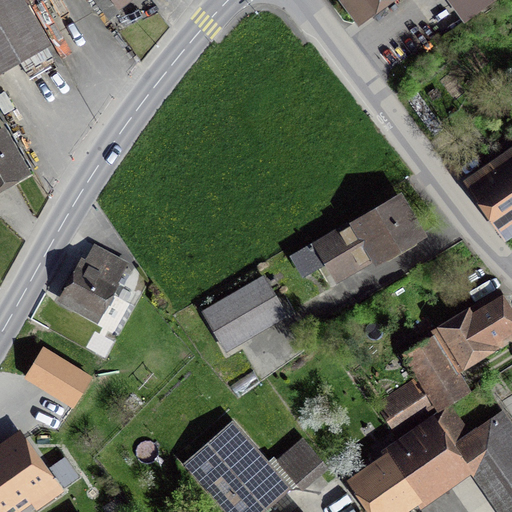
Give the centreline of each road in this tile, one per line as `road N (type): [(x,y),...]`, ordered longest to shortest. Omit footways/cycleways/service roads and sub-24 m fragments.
road 1 (secondary): [(0,334),(91,175),(228,0)]
road 2 (residential): [(511,274),(295,0)]
